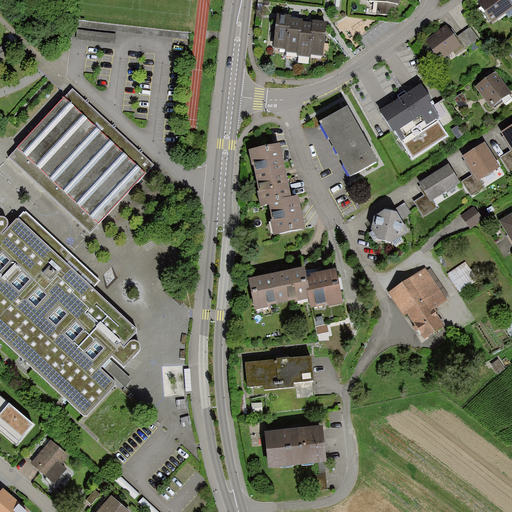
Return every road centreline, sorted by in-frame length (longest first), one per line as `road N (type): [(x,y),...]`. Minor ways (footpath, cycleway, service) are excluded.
road 1 (residential): [(288,99),(315,183),(387,314),(348,389),(352,470),(342,493),(247,511)]
road 2 (tertiary): [(231,97),(210,358),(218,438),(238,511)]
road 3 (residential): [(424,21),(342,79),(288,99)]
